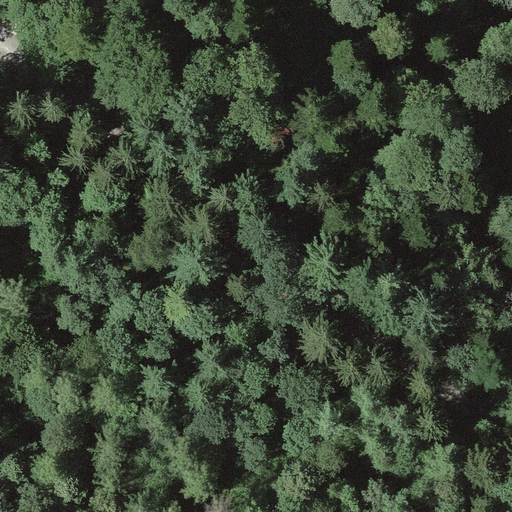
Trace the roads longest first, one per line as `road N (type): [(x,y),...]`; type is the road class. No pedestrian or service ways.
road 1 (unclassified): [(0,44),(112,127),(251,248),(511,435)]
road 2 (track): [(112,127),(106,0)]
